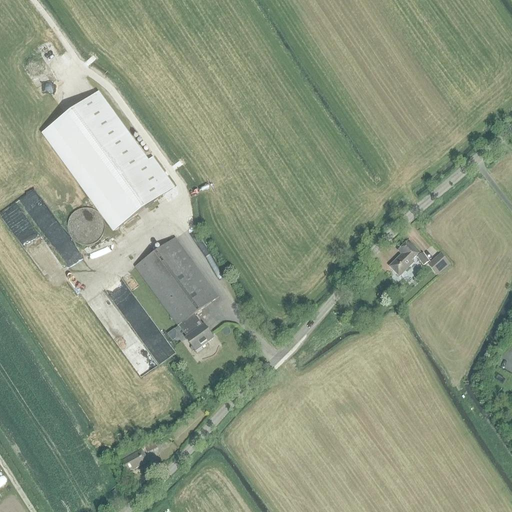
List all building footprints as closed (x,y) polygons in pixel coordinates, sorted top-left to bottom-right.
[(97,94),(43,134),(114,231),(174,188),(152,158),(147,163),(97,94)] [(79,224),(80,238),(101,237),(101,227),(91,227),(91,223),(79,224)] [(194,352),(213,339),(203,325),(202,326),(194,315),(218,298),(175,238),(134,268),(178,327),(178,326),(186,337),(185,339),(194,352)] [(411,261),(419,253),(408,242),(400,249),(404,252),(389,267),(398,276),(413,263),(411,261)] [(417,257),(422,266),(429,262),(423,253),(417,257)] [(450,265),(440,254),(427,265),(437,276),(450,265)] [(139,377),(158,365),(140,337),(122,348),(139,377)] [(157,449),(152,439),(143,444),(147,453),(157,449)] [(148,462),(141,451),(120,463),(126,473),(126,474),(134,470),(148,462)]
